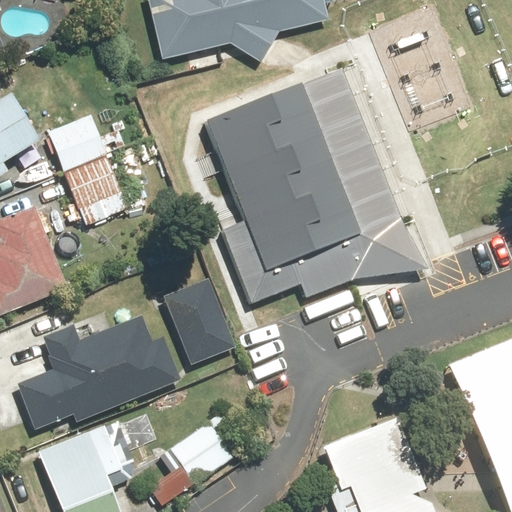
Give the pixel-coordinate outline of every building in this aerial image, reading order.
[(148,0),(164,59),(231,42),(260,61),(277,28),(324,19),(318,0),(148,0)] [(419,260),(335,66),(205,122),(232,209),(213,218),(247,294),(286,277),(300,296),(339,275),(419,260)] [(0,178),(3,177),(0,171),(0,164),(34,144),(5,97),(0,99),(0,178)] [(67,178),(111,161),(94,118),(51,135),(67,178)] [(111,161),(67,178),(88,232),(131,215),(111,161)] [(0,314),(64,289),(31,207),(0,219),(0,314)] [(159,289),(183,357),(223,343),(199,275),(159,289)] [(7,378),(30,434),(167,379),(137,305),(46,341),(53,359),(7,378)] [(511,511),(511,342),(450,366),(508,511),(511,511)] [(153,492),(165,509),(248,452),(222,415),(161,457),(174,477),(153,492)] [(431,511),(392,418),(317,449),(342,511),(431,511)] [(100,429),(35,455),(57,511),(115,511),(103,480),(118,474),(100,429)]
